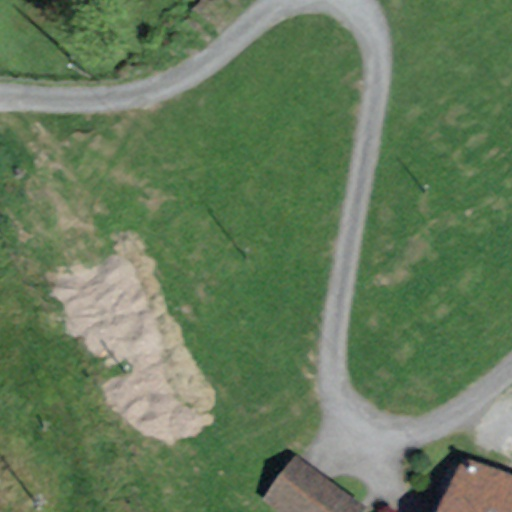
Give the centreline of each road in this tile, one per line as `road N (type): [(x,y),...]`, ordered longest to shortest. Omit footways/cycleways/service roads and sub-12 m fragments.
road 1 (unclassified): [(511,367),(458,410),(409,429),(365,418),(340,392),(338,314),(378,88),(368,24),(345,0)]
road 2 (unclassified): [(290,0),(194,72),(139,94),(0,95)]
